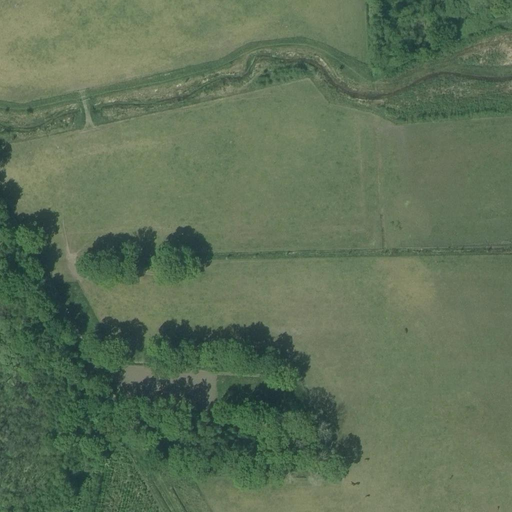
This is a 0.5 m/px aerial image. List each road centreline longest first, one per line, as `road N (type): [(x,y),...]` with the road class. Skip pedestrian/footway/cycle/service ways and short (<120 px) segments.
road 1 (track): [(153,469),(0,199)]
road 2 (track): [(153,469),(329,471)]
